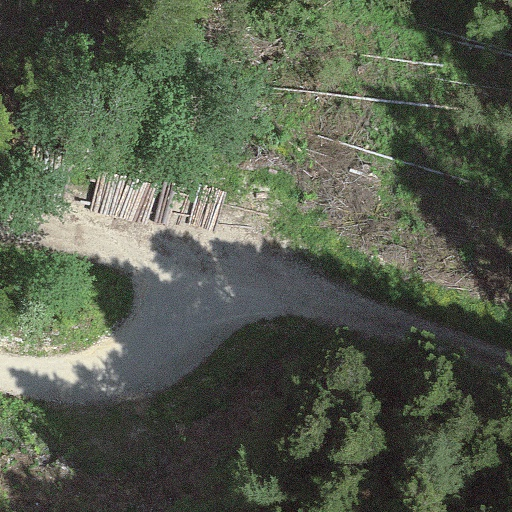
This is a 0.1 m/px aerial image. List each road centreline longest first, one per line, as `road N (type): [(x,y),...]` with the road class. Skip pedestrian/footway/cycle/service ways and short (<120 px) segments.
road 1 (track): [(217,273),(511,367)]
road 2 (track): [(0,359),(115,371),(190,327),(217,273)]
road 3 (track): [(0,217),(92,231),(217,273)]
